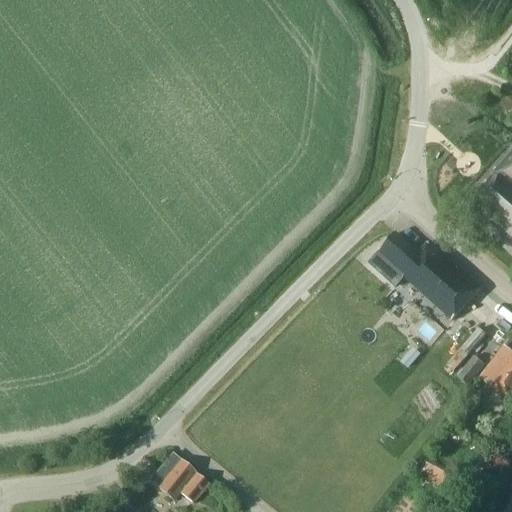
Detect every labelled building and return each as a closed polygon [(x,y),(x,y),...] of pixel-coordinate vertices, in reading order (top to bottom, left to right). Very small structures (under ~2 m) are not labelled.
[(511,153),(490,177),(490,176),(464,205),(477,218),(474,221),(511,256),(511,153)] [(419,255),(396,234),(369,265),(395,288),(403,279),(452,322),(482,289),(430,243),(419,255)] [(511,352),(505,347),(480,379),(492,388),(511,404),(511,402),(511,352)] [(485,366),(474,357),(458,378),(468,386),(485,366)] [(173,502),(179,495),(194,507),(209,486),(195,476),(195,475),(173,457),(151,484),(173,502)] [(483,486),(492,475),(496,470),(485,460),(483,459),(470,475),(483,486)] [(422,471),(443,482),(449,470),(428,460),(422,471)]
